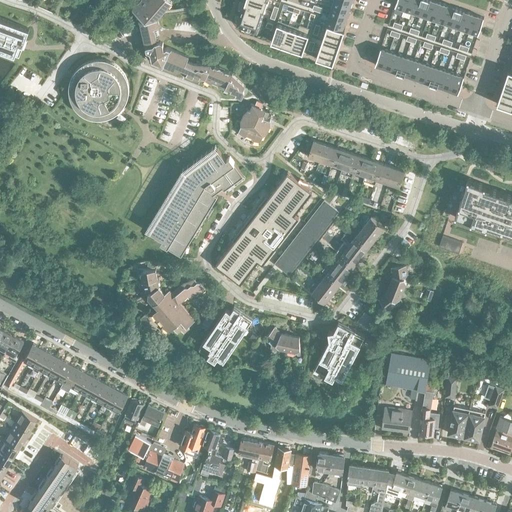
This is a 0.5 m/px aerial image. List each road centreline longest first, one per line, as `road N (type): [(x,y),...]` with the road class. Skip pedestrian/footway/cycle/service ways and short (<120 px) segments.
road 1 (residential): [(511,470),(454,452),(251,428),(173,398),(0,304)]
road 2 (residential): [(271,150),(261,180),(234,204),(205,259),(247,301),(315,317),(341,310),(409,219),(430,158)]
road 3 (residential): [(472,130),(270,63),(234,40),(211,0)]
road 4 (residential): [(271,150),(262,160),(240,158),(215,133),(214,95),(83,35)]
road 5 (residential): [(430,158),(301,119),(271,150)]
road 6 (residential): [(355,65),(475,108)]
